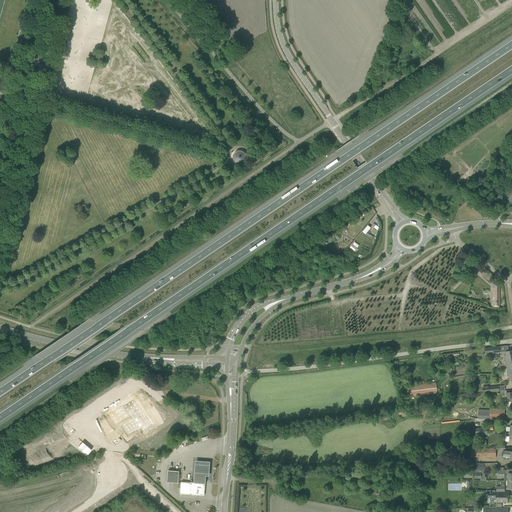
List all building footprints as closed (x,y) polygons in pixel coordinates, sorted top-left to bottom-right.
[(58,30),(46,26),(45,29),(44,33),(56,37),(57,34),(58,32),(58,30)] [(46,59),(46,58),(37,55),(36,61),(41,62),(38,73),(32,72),(31,77),(40,80),(41,79),(45,79),(50,60),(46,59)] [(235,161),(236,161),(236,162),(237,162),(238,162),(238,163),(239,163),(240,163),(241,162),(242,162),(243,161),(244,160),(244,159),(244,158),(245,158),(245,157),(244,156),(244,155),(244,154),(243,154),(243,153),(242,153),(241,152),(240,152),(239,152),(238,152),(237,153),(236,153),(235,154),(235,155),(234,155),(234,156),(234,157),(234,158),(234,159),(235,160),(235,161)] [(464,183),(469,187),(473,181),(469,178),(464,183)] [(511,186),(503,196),(511,203),(511,186)] [(484,272),(484,271),(476,264),(473,268),(473,269),(480,276),(481,275),(483,276),(485,273),(484,272)] [(491,307),(499,307),(500,283),(492,283),(491,307)] [(406,387),(407,397),(437,394),(436,383),(406,387)] [(108,420),(101,424),(114,443),(120,439),(123,443),(149,425),(151,428),(162,420),(145,395),(135,402),(132,397),(105,415),(108,420)] [(489,419),(502,420),(504,420),(505,410),(490,409),(489,419)] [(461,450),(461,457),(471,457),(496,457),(495,448),(471,449),(471,450),(461,450)] [(503,459),(511,460),(511,451),(504,451),(503,459)] [(205,483),(206,476),(209,476),(210,462),(196,461),(194,482),(191,482),(191,483),(205,484),(205,483)] [(167,482),(178,483),(178,480),(180,480),(180,475),(179,475),(179,472),(179,471),(178,471),(174,471),(173,470),(173,471),(169,471),(169,470),(168,470),(168,471),(167,471),(168,471),(167,481),(167,482)] [(504,480),(508,480),(511,480),(511,473),(511,470),(506,470),(498,470),(498,474),(504,474),(504,477),(504,480)] [(178,483),(177,488),(180,488),(180,493),(204,495),(205,495),(204,495),(205,484),(205,483),(205,484),(191,483),(191,482),(181,481),(181,482),(181,483),(178,483)] [(505,492),(496,492),(488,492),(488,498),(493,498),(493,502),(495,502),(495,503),(501,503),(501,502),(507,502),(507,498),(509,498),(509,492),(505,492)]
